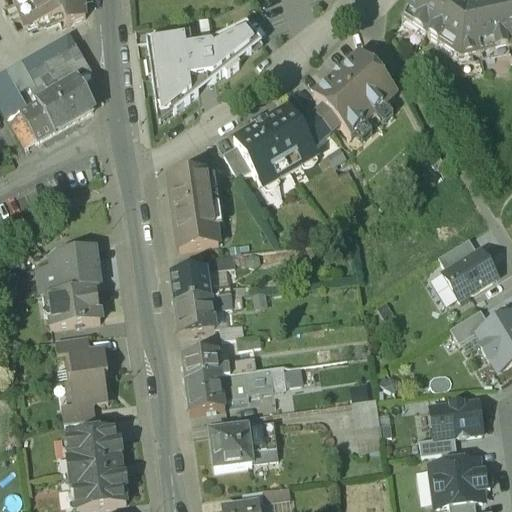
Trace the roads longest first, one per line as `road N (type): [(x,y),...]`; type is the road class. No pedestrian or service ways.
road 1 (residential): [(125,173),(171,511)]
road 2 (track): [(481,208),(362,22)]
road 3 (residential): [(206,130),(383,0)]
road 4 (residential): [(0,195),(119,127)]
road 5 (residential): [(110,0),(119,127)]
